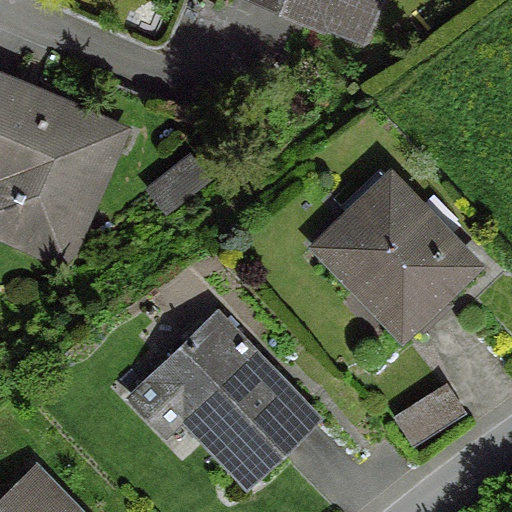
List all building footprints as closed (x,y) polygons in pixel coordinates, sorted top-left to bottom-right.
[(247,0),(282,15),(285,9),(359,41),(377,0),(247,0)] [(2,231),(57,255),(110,134),(0,86),(0,186),(18,195),(2,231)] [(201,180),(185,160),(145,191),(161,211),(201,180)] [(469,266),(385,179),(314,248),(352,287),(361,279),(406,326),(469,266)] [(271,375),(211,313),(125,395),(163,435),(178,420),(242,487),(313,419),(284,388),(277,394),(265,381),(271,375)] [(408,414),(418,440),(474,420),(464,393),(408,414)] [(0,511),(69,511),(29,470),(0,498),(0,511)]
